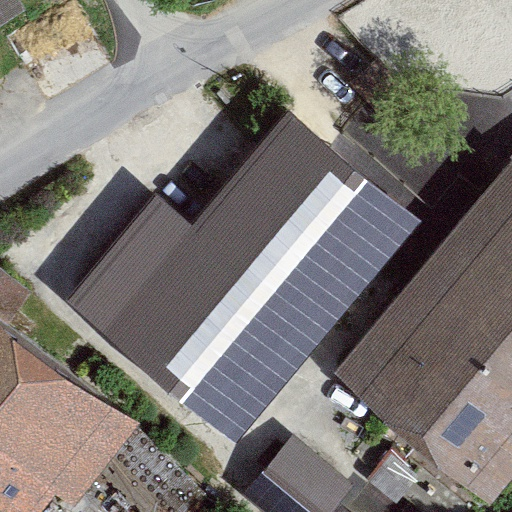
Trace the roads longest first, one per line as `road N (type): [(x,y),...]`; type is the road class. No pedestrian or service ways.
road 1 (residential): [(0,168),(172,62)]
road 2 (residential): [(172,62),(293,0)]
